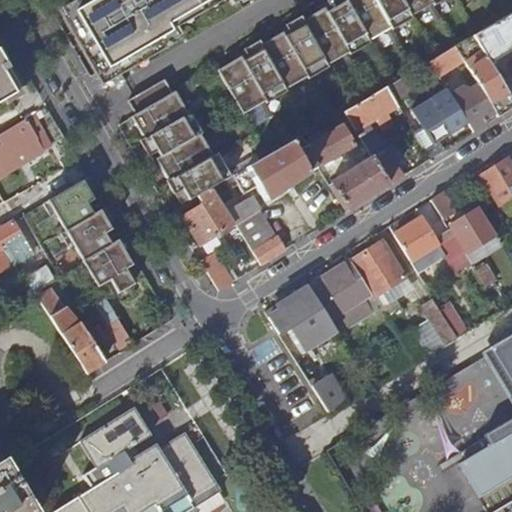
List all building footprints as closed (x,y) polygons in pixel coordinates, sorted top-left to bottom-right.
[(64,0),(96,68),(246,0),(64,0)] [(223,66),(205,76),(230,120),(255,106),(256,108),(277,97),(275,95),(298,82),(299,84),(320,72),(318,70),(341,57),(342,59),(362,47),(361,45),(384,32),(385,34),(405,23),(404,21),(427,8),(428,10),(445,0),(336,0),(336,1),(335,0),(326,0),(317,5),(323,15),(312,21),(309,16),(293,25),(291,21),(275,30),(280,40),(269,46),(266,41),(250,50),(248,46),(232,55),(237,65),(226,71),(223,66)] [(511,15),(469,39),(484,62),(487,66),(511,51),(511,15)] [(453,49),(427,64),(437,80),(462,64),(453,49)] [(0,105),(17,95),(5,74),(10,71),(0,54),(0,105)] [(466,127),(472,135),(484,128),(481,124),(494,116),(497,120),(511,110),(511,105),(487,66),(484,62),(467,72),(476,88),(464,95),(461,90),(448,97),(466,127)] [(135,95),(141,106),(174,91),(168,80),(135,95)] [(398,81),(384,89),(391,102),(405,93),(398,81)] [(384,89),(350,108),(341,114),(353,133),(373,122),(379,132),(389,126),(384,116),(396,109),(391,102),(384,89)] [(413,134),(430,161),(440,155),(435,145),(466,127),(448,97),(447,95),(435,102),(437,106),(432,110),(430,106),(427,102),(410,112),(421,129),(413,134)] [(0,136),(0,175),(42,151),(35,139),(43,134),(32,115),(23,120),(24,122),(0,136)] [(304,150),(316,169),(352,148),(341,128),(304,150)] [(376,142),(363,150),(370,160),(388,187),(401,179),(384,151),(383,152),(376,142)] [(289,144),(223,182),(229,193),(237,189),(242,197),(255,190),(264,204),(308,177),(307,174),(316,169),(304,150),(295,155),(289,144)] [(370,160),(328,187),(345,214),(388,187),(370,160)] [(511,170),(507,162),(479,179),(497,208),(511,198),(511,170)] [(86,180),(41,206),(48,219),(53,216),(64,234),(92,218),(86,208),(98,201),(86,180)] [(227,216),(210,190),(195,199),(200,206),(181,217),(199,248),(233,226),(227,216)] [(455,213),(444,193),(430,203),(441,222),(455,213)] [(252,200),(227,216),(233,226),(235,228),(257,214),(254,209),(257,207),(252,200)] [(64,234),(59,237),(66,250),(71,248),(82,266),(110,250),(104,239),(116,232),(104,211),(92,218),(64,234)] [(492,239),(475,212),(449,228),(471,265),(480,260),(474,250),(492,239)] [(273,240),(257,214),(235,228),(251,254),(273,240)] [(414,225),(392,238),(410,265),(437,248),(421,220),(414,225)] [(11,223),(0,229),(0,272),(12,267),(30,256),(11,223)] [(256,261),(259,267),(283,252),(275,239),(273,240),(251,254),(256,261)] [(110,250),(82,266),(96,289),(108,282),(116,297),(132,288),(124,273),(131,269),(127,263),(133,260),(122,243),(110,250)] [(372,250),(349,264),(372,300),(404,279),(382,244),(372,250)] [(212,257),(199,264),(217,293),(230,285),(212,257)] [(250,264),(254,270),(259,267),(256,261),(250,264)] [(332,275),(307,290),(314,303),(327,323),(338,315),(361,301),(370,314),(378,309),(372,300),(349,264),(332,275)] [(414,271),(429,296),(434,292),(425,278),(429,276),(423,266),(414,271)] [(474,274),(484,290),(494,283),(484,268),(474,274)] [(50,282),(43,269),(29,277),(36,290),(50,282)] [(429,296),(432,301),(439,311),(448,306),(438,289),(434,292),(429,296)] [(303,353),(334,334),(331,329),(327,323),(314,303),(307,290),(304,292),(304,290),(288,300),(275,308),(303,353)] [(35,300),(83,376),(101,365),(78,327),(61,307),(51,291),(35,300)] [(338,315),(346,329),(370,314),(361,301),(338,315)] [(429,319),(439,313),(439,311),(432,301),(422,308),(429,319)] [(334,334),(335,336),(346,329),(338,315),(327,323),(331,329),(334,334)] [(109,323),(123,345),(133,339),(120,317),(109,323)] [(511,334),(480,353),(509,402),(511,400),(511,334)] [(384,363),(393,378),(413,366),(404,351),(384,363)] [(148,438),(132,411),(77,444),(93,471),(81,478),(88,492),(54,511),(142,511),(153,506),(156,511),(190,511),(193,511),(188,504),(215,488),(183,435),(156,451),(154,447),(127,463),(121,453),(148,438)] [(511,420),(485,437),(491,447),(511,434),(511,420)] [(15,449),(38,435),(29,421),(7,435),(15,449)] [(459,466),(478,499),(511,478),(511,434),(491,447),(459,466)] [(0,511),(32,511),(4,465),(3,464),(0,465),(0,511)]
